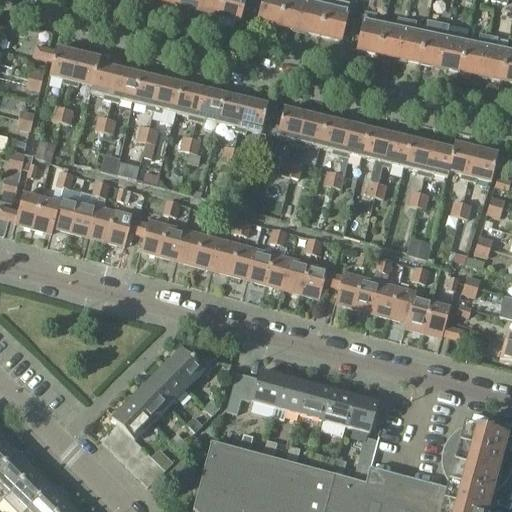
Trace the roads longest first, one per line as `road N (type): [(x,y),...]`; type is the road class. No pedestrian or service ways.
road 1 (residential): [(0,266),(511,404)]
road 2 (residential): [(511,131),(0,3)]
road 3 (residential): [(129,511),(0,380)]
